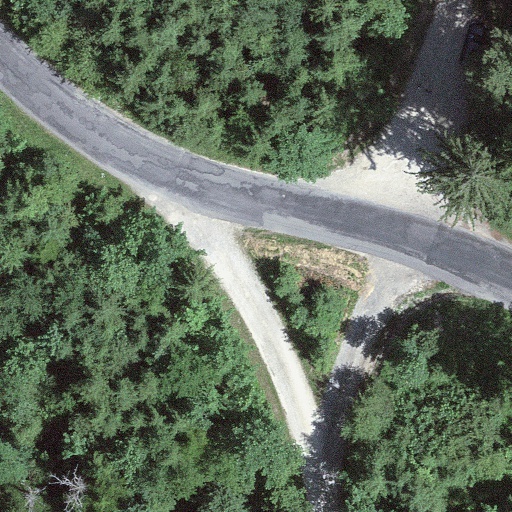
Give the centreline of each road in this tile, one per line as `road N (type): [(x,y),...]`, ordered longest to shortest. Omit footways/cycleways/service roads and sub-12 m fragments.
road 1 (tertiary): [(511,271),(383,225),(155,162),(44,93),(0,46)]
road 2 (track): [(334,511),(324,452),(273,328),(229,251),(155,162)]
road 3 (track): [(383,225),(465,0)]
road 4 (track): [(324,452),(346,370),(426,239)]
